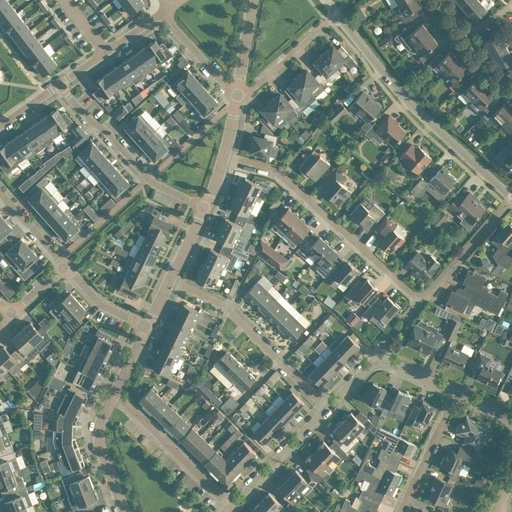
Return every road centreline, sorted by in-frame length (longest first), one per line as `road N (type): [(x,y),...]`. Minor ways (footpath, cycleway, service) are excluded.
road 1 (residential): [(510,196),(420,298),(275,170),(226,154)]
road 2 (residential): [(510,196),(386,90),(331,19)]
road 3 (residential): [(326,410),(211,298),(170,278)]
road 4 (residential): [(201,207),(148,180),(60,85)]
road 5 (residential): [(228,511),(149,427),(110,400)]
road 6 (residential): [(455,392),(380,355),(326,410)]
road 7 (residential): [(326,410),(228,511)]
road 8 (residential): [(400,511),(455,392)]
road 9 (residential): [(60,85),(161,14)]
